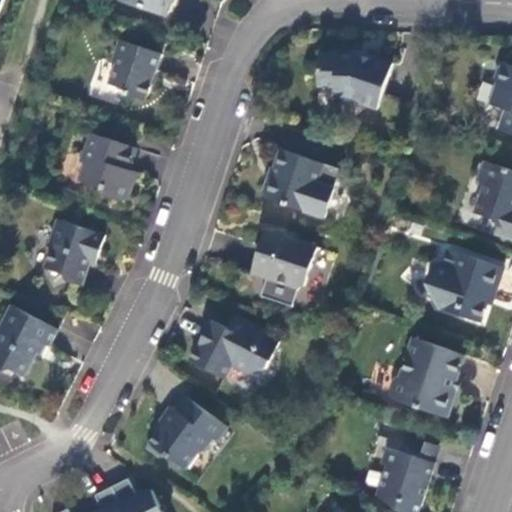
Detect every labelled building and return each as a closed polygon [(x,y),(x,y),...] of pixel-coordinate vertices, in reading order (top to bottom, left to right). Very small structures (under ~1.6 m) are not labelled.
[(120,0),(120,1),(166,17),(172,0),(120,0)] [(163,54),(120,40),(112,63),(116,64),(109,85),(127,91),(125,95),(147,102),(163,54)] [(353,56),(321,55),(319,86),(336,86),(335,97),(339,97),(342,102),(354,105),(360,100),(363,104),(379,110),(394,64),(372,57),(370,63),(353,58),(353,56)] [(511,66),(506,64),(500,67),(495,81),(498,87),(492,106),(504,110),(497,130),(511,134),(511,66)] [(136,148),(91,133),(82,162),(88,165),(83,182),(107,190),(105,196),(124,202),(130,199),(133,189),(130,184),(134,172),(129,171),(136,148)] [(326,165),(282,150),(272,178),(269,177),(264,193),(267,199),(309,213),(326,165)] [(511,171),(485,162),(479,180),(482,186),(486,187),(477,214),(496,221),(499,226),(496,234),(511,239),(511,171)] [(68,281),(84,286),(95,255),(100,256),(107,236),(58,220),(58,223),(52,225),(48,238),(50,244),(42,268),(65,275),(68,281)] [(268,278),(262,297),(293,307),(299,289),(306,286),(318,248),(267,231),(253,273),(268,278)] [(426,285),(439,309),(482,323),(492,293),(496,294),(505,269),(449,250),(443,269),(433,265),(426,285)] [(50,347),(59,330),(12,306),(0,329),(0,332),(1,337),(0,340),(0,369),(5,372),(12,370),(26,377),(43,344),(50,347)] [(212,321),(191,362),(225,379),(232,364),(251,374),(267,368),(280,343),(266,335),(267,333),(253,326),(251,328),(242,323),(237,333),(212,321)] [(453,390),(465,355),(415,339),(403,376),(394,380),(390,392),(395,400),(448,418),(457,392),(453,390)] [(229,428),(187,398),(177,412),(171,408),(160,423),(164,425),(147,448),(162,458),(168,457),(186,470),(199,452),(205,451),(214,439),(218,443),(229,428)] [(436,446),(383,428),(378,445),(387,448),(382,465),(388,467),(377,497),(399,511),(415,511),(417,506),(422,508),(431,479),(425,477),(436,446)] [(70,511),(69,509),(63,511),(163,511),(153,491),(138,498),(129,479),(96,496),(104,511),(103,511),(70,511)]
